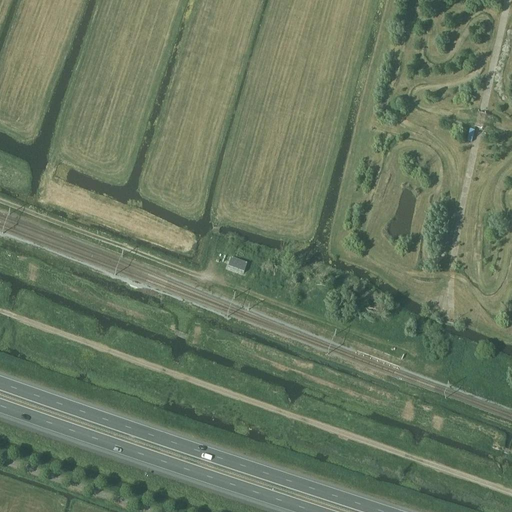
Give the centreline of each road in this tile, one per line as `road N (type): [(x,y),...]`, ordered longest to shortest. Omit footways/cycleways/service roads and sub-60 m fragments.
road 1 (track): [(511,494),(0,311)]
road 2 (trunk): [(381,511),(0,382)]
road 3 (trunk): [(0,405),(313,511)]
road 4 (track): [(0,201),(210,278)]
